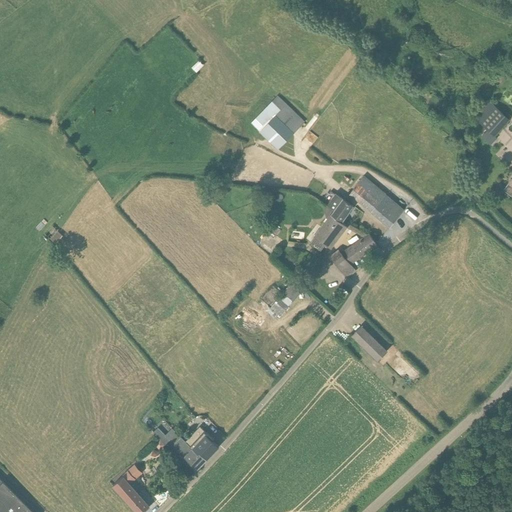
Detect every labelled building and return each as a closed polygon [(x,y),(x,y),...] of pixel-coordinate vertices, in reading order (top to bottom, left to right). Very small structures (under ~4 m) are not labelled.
[(478,123),(494,137),(509,120),(487,101),(477,112),(483,117),(478,123)] [(293,133),(275,115),(259,131),(278,149),(293,133)] [(511,178),(503,191),(511,196),(511,178)] [(362,179),(350,194),(372,213),(385,198),(362,179)] [(353,206),(335,193),(335,194),(327,205),(327,206),(334,212),(332,215),(342,222),(353,206)] [(385,198),(372,213),(390,227),(402,212),(385,198)] [(331,246),(345,227),(346,226),(330,214),(316,234),(318,235),(313,241),(313,244),(318,247),(321,247),(326,241),(331,246)] [(267,229),(275,235),(279,229),(271,223),(267,229)] [(47,233),(56,241),(63,233),(54,225),(47,233)] [(368,234),(348,247),(357,259),(377,245),(368,234)] [(348,247),(341,252),(350,264),(357,259),(348,247)] [(350,264),(341,252),(339,249),(330,256),(348,276),(355,270),(350,264)] [(283,293),(293,302),(304,289),(294,280),(283,293)] [(291,304),(293,302),(283,293),(270,308),(280,317),(291,304)] [(387,351),(361,326),(352,335),(378,360),(387,351)] [(158,428),(154,433),(165,445),(170,440),(158,428)] [(201,452),(207,459),(219,447),(204,432),(190,446),(198,455),(201,452)] [(198,455),(190,446),(180,437),(173,445),(198,469),(207,459),(201,452),(198,455)] [(164,445),(160,440),(154,445),(159,450),(164,445)] [(113,485),(122,495),(136,511),(143,511),(149,507),(123,477),(113,485)] [(32,511),(0,479),(0,511),(32,511)]
